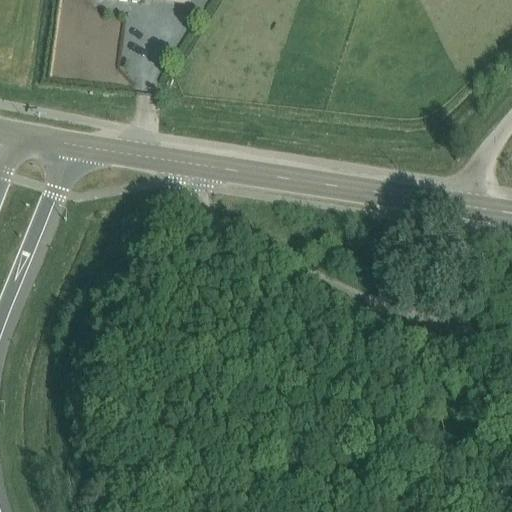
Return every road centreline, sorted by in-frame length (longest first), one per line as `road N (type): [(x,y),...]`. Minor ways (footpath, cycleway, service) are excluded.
road 1 (unclassified): [(191,163),(189,205),(220,240),(511,369)]
road 2 (tertiary): [(511,213),(191,163)]
road 3 (motorway): [(0,318),(69,144)]
road 4 (tertiary): [(191,163),(69,144)]
